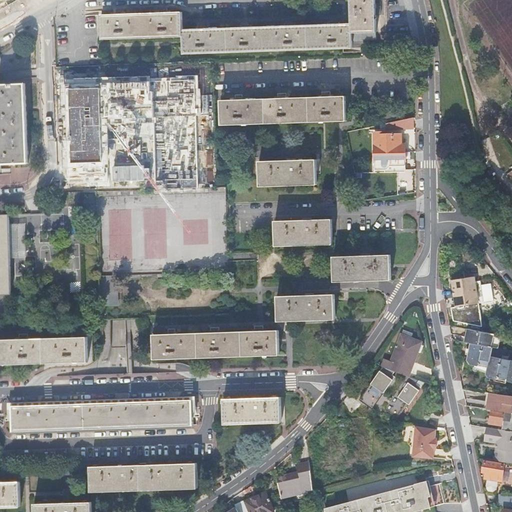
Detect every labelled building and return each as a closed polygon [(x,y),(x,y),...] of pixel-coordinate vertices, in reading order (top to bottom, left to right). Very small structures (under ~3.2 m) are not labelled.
[(351,0),(352,24),(184,30),(183,13),(102,15),(103,40),(184,38),(185,55),(353,49),(353,41),(377,40),(377,33),(378,33),(376,0),(351,0)] [(134,72),(73,74),(75,174),(65,174),(66,184),(91,184),(91,176),(137,175),(134,72)] [(0,163),(27,163),(24,84),(0,85),(0,163)] [(348,97),(223,101),(224,126),(349,122),(348,97)] [(414,130),(414,117),(385,123),(385,130),(414,130)] [(385,170),(405,170),(406,170),(405,151),(401,151),(401,135),(386,135),(386,132),(374,133),(374,162),(374,170),(385,170)] [(493,170),(500,167),(491,138),(483,140),(493,170)] [(316,160),(258,162),(259,184),(317,182),(316,160)] [(0,294),(11,295),(8,214),(0,214),(0,294)] [(332,219),(275,222),(276,244),(333,242),(332,219)] [(391,254),(333,256),(334,280),(392,278),(391,254)] [(454,293),(452,294),(455,306),(477,302),(475,291),(473,280),(472,275),(462,277),(461,270),(449,272),(452,289),(454,289),(454,293)] [(100,275),(101,305),(118,304),(117,274),(100,275)] [(475,291),(477,302),(482,301),(478,279),(473,280),(475,291)] [(336,295),(279,297),(279,319),(337,318),(336,295)] [(455,306),(450,307),(453,320),(481,325),(477,302),(455,306)] [(489,346),(491,333),(465,327),(462,341),(470,343),(489,346)] [(402,330),(400,335),(410,338),(411,334),(402,330)] [(279,331),(154,335),(154,360),(280,356),(279,331)] [(400,335),(397,344),(398,344),(418,349),(421,350),(423,346),(420,345),(421,342),(410,338),(400,335)] [(88,337),(0,339),(0,364),(88,362),(88,337)] [(493,347),(489,346),(470,343),(466,362),(488,367),(486,376),(511,381),(511,361),(491,357),(493,347)] [(390,362),(384,360),(381,367),(382,368),(395,372),(408,377),(409,377),(417,354),(419,355),(421,350),(418,349),(398,344),(397,344),(390,362)] [(382,368),(360,400),(372,409),(393,380),(391,378),(395,372),(382,368)] [(409,377),(408,377),(384,410),(396,419),(407,404),(409,405),(419,391),(418,390),(419,388),(415,385),(418,381),(409,377)] [(511,396),(489,393),(488,402),(493,403),(492,411),(505,413),(511,414),(511,396)] [(349,394),(344,402),(355,410),(360,402),(349,394)] [(281,398),(223,400),(224,422),(282,420),(281,398)] [(192,401),(12,407),(12,432),(193,426),(192,401)] [(511,430),(511,414),(505,413),(492,411),(490,423),(500,424),(503,425),(502,429),(511,430)] [(434,438),(434,429),(416,426),(414,426),(412,457),(433,458),(433,449),(435,449),(436,438),(434,438)] [(495,461),(511,463),(511,432),(486,428),(484,441),(498,443),(495,461)] [(505,465),(485,462),(483,472),(486,472),(486,478),(488,479),(498,480),(502,481),(505,465)] [(312,491),(308,463),(297,466),(298,474),(276,478),(280,497),(312,491)] [(197,464),(90,467),(91,490),(198,486),(197,464)] [(498,480),(488,479),(486,488),(488,491),(493,492),(497,490),(498,480)] [(0,505),(20,505),(20,482),(0,482),(0,505)] [(415,511),(445,504),(440,484),(430,487),(428,482),(325,508),(326,511),(415,511)] [(273,511),(269,501),(270,500),(269,498),(268,498),(265,492),(245,501),(249,511),(273,511)] [(511,497),(499,495),(497,505),(505,506),(511,507),(511,497)] [(236,507),(238,511),(249,511),(245,501),(235,505),(236,507)] [(91,511),(91,502),(34,504),(34,511),(91,511)]
